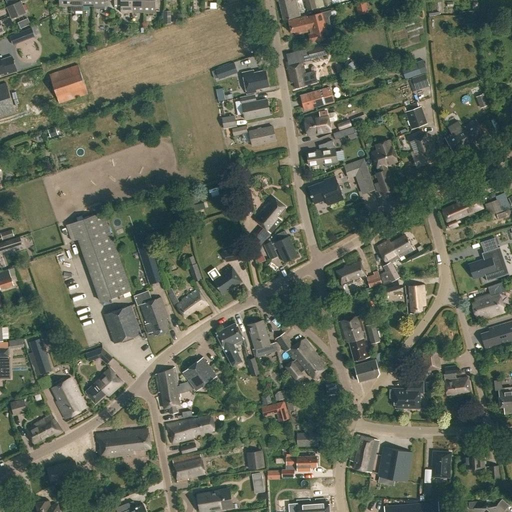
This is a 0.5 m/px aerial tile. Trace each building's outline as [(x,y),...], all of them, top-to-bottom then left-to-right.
[(71,10),(70,0),(59,0),(59,6),(70,6),(70,10),(71,10)] [(70,0),(71,10),(71,11),(82,11),(82,0),(70,0)] [(82,0),(82,11),(82,6),(93,6),(93,9),(94,9),(93,0),(82,0)] [(93,0),(94,9),(105,9),(105,0),(93,0)] [(120,12),(132,12),(132,0),(114,0),(114,7),(120,7),(120,12)] [(143,0),(132,0),(132,12),(144,12),(143,0)] [(143,0),(144,12),(155,12),(155,0),(143,0)] [(278,0),(284,20),(300,16),(295,0),(278,0)] [(365,1),(356,3),(358,15),(368,13),(365,1)] [(25,14),(20,2),(6,8),(12,20),(25,14)] [(162,23),(170,23),(170,10),(162,10),(162,23)] [(329,38),(322,13),(288,21),(291,33),(296,31),(297,35),(309,31),(309,34),(308,34),(310,42),(329,38)] [(310,58),(325,55),(323,46),(308,49),(310,58)] [(16,71),(12,56),(0,59),(0,58),(0,73),(4,72),(5,74),(16,71)] [(304,86),(317,83),(314,72),(305,74),(303,63),(298,64),(297,60),(290,62),(291,66),(287,67),(291,83),(294,82),(295,88),(304,86)] [(234,63),(216,70),(219,79),(237,73),(234,63)] [(404,69),(407,79),(421,74),(418,64),(404,69)] [(49,75),(59,104),(88,94),(78,65),(49,75)] [(245,85),(247,91),(268,86),(265,71),(253,74),(253,71),(243,74),(243,77),(240,78),(241,86),(245,85)] [(412,79),(415,88),(429,84),(425,74),(412,79)] [(0,115),(15,111),(6,83),(0,85),(0,115)] [(330,88),(319,91),(300,96),(304,110),(334,102),(330,88)] [(492,103),(487,92),(477,96),(481,107),(492,103)] [(256,102),(254,95),(240,98),(245,120),(270,115),(266,99),(256,102)] [(405,112),(411,129),(425,124),(419,107),(405,112)] [(334,113),(328,114),(327,111),(319,113),(320,117),(304,119),(307,135),(331,131),(329,122),(336,121),(337,119),(336,114),(334,113)] [(221,118),(224,129),(236,127),(234,116),(221,118)] [(353,118),(353,120),(351,121),(353,126),(362,122),(359,117),(357,118),(356,116),(353,118)] [(337,125),(339,130),(351,125),(349,121),(337,125)] [(444,139),(452,154),(473,141),(475,145),(484,139),(474,122),(444,139)] [(252,146),(275,141),(272,126),(249,132),(252,146)] [(232,130),(233,136),(247,133),(246,127),(232,130)] [(341,131),(343,137),(356,133),(353,127),(341,131)] [(47,130),(49,138),(57,135),(54,128),(47,130)] [(411,153),(416,168),(429,163),(431,167),(438,164),(434,144),(431,146),(427,135),(420,137),(419,132),(421,131),(407,136),(409,142),(415,140),(419,150),(411,153)] [(375,145),(377,151),(371,153),(377,169),(378,168),(379,172),(376,173),(383,195),(391,193),(391,194),(396,193),(388,169),(387,169),(386,166),(397,162),(392,147),(391,148),(389,140),(375,145)] [(332,166),(332,165),(335,164),(334,163),(337,162),(335,148),(335,149),(332,141),(327,142),(327,143),(318,146),(320,151),(307,153),(309,166),(324,164),(325,167),(331,166),(331,167),(332,166)] [(359,183),(370,179),(363,160),(344,166),(348,178),(356,175),(359,183)] [(244,171),(242,163),(233,165),(234,173),(244,171)] [(314,204),(325,200),(327,205),(343,199),(335,177),(324,181),(324,182),(308,188),(314,204)] [(349,180),(342,182),(345,192),(351,191),(349,180)] [(237,193),(241,211),(253,209),(248,190),(237,193)] [(197,204),(194,192),(184,195),(187,207),(197,204)] [(495,202),(484,205),(488,217),(509,210),(504,195),(494,199),(495,202)] [(443,211),(450,229),(458,226),(455,221),(484,208),(479,196),(443,211)] [(254,219),(260,224),(271,234),(282,220),(278,217),(286,207),(273,197),(254,219)] [(77,239),(100,301),(131,290),(103,211),(66,224),(71,241),(77,239)] [(511,213),(500,214),(500,224),(511,223),(511,213)] [(0,232),(3,239),(14,235),(12,229),(0,232)] [(135,234),(147,272),(158,269),(145,231),(135,234)] [(405,235),(390,244),(396,253),(399,257),(413,249),(405,235)] [(264,246),(271,260),(277,257),(274,251),(278,249),(284,263),(297,257),(288,237),(272,245),(271,243),(264,246)] [(0,244),(0,252),(19,247),(16,240),(0,244)] [(377,248),(386,264),(382,266),(385,270),(380,273),(383,283),(391,281),(392,281),(400,277),(392,263),(394,261),(393,261),(399,257),(396,253),(390,244),(389,241),(377,248)] [(234,249),(234,250),(224,252),(226,262),(245,258),(243,247),(234,249)] [(484,260),(469,265),(473,279),(485,275),(487,281),(509,274),(500,247),(498,248),(481,253),(484,260)] [(342,295),(346,294),(343,286),(365,277),(359,260),(346,265),(347,268),(336,272),(340,285),(338,285),(342,295)] [(196,263),(188,266),(194,281),(202,278),(196,263)] [(208,273),(222,295),(230,290),(229,289),(241,281),(231,266),(219,275),(215,269),(208,273)] [(369,287),(381,283),(377,270),(373,271),(373,274),(366,276),(369,287)] [(0,280),(0,286),(1,290),(13,286),(10,277),(0,280)] [(385,292),(400,288),(397,279),(392,281),(391,281),(383,284),(385,292)] [(405,287),(407,313),(423,312),(423,308),(427,307),(425,285),(405,287)] [(183,301),(176,306),(185,318),(197,310),(198,313),(208,305),(197,289),(182,300),(183,301)] [(505,304),(501,303),(498,293),(476,299),(477,302),(472,303),(476,317),(481,316),(482,317),(488,315),(489,317),(503,313),(503,311),(506,308),(505,304)] [(168,325),(166,319),(168,318),(161,298),(140,305),(149,332),(153,330),(155,336),(169,331),(167,325),(168,325)] [(104,315),(114,343),(140,334),(130,306),(104,315)] [(339,321),(345,340),(348,339),(354,361),(367,358),(367,357),(370,357),(366,343),(367,343),(364,334),(363,334),(362,332),(364,331),(359,316),(339,321)] [(247,360),(253,376),(261,373),(256,358),(265,355),(265,354),(278,351),(275,342),(270,344),(263,321),(248,325),(254,349),(253,349),(255,357),(247,360)] [(493,331),(481,334),(485,348),(511,340),(511,321),(492,328),(493,331)] [(224,349),(233,366),(232,366),(233,366),(242,361),(242,360),(242,359),(241,359),(233,344),(235,343),(237,345),(238,345),(241,343),(242,343),(241,340),(244,339),(236,323),(216,334),(224,349)] [(379,342),(378,336),(381,336),(380,330),(376,331),(374,324),(366,326),(371,344),(379,342)] [(313,378),(326,367),(305,338),(293,346),(284,333),(276,338),(285,352),(284,352),(285,353),(286,352),(294,361),(292,363),(291,362),(285,367),(292,376),(298,371),(300,374),(305,369),(313,378)] [(30,342),(40,374),(43,373),(47,374),(49,371),(52,370),(41,338),(30,342)] [(8,341),(10,348),(23,346),(22,339),(8,341)] [(99,356),(107,364),(112,358),(102,348),(89,353),(91,359),(99,356)] [(423,352),(425,370),(440,368),(437,350),(423,352)] [(202,357),(183,372),(189,381),(193,386),(194,388),(195,388),(197,391),(216,376),(207,364),(208,363),(207,361),(206,362),(202,357)] [(0,378),(10,378),(9,360),(0,360),(0,378)] [(379,373),(376,360),(354,366),(359,382),(377,377),(379,373)] [(449,374),(450,380),(444,381),(447,394),(453,393),(453,396),(471,393),(468,377),(457,379),(456,373),(458,373),(457,366),(445,367),(446,375),(449,374)] [(157,374),(155,375),(155,376),(158,393),(161,392),(164,408),(168,408),(169,414),(175,413),(174,407),(181,405),(179,393),(193,389),(187,382),(178,385),(179,386),(178,386),(175,367),(157,374)] [(85,392),(95,403),(106,394),(108,396),(123,383),(118,378),(117,379),(113,375),(114,373),(110,369),(100,377),(101,378),(85,392)] [(70,378),(52,388),(58,400),(56,401),(66,419),(86,408),(70,378)] [(425,381),(426,388),(436,386),(435,379),(425,381)] [(397,400),(397,408),(420,408),(420,393),(423,393),(423,382),(404,382),(404,389),(392,389),(392,398),(395,398),(397,400)] [(500,406),(504,406),(505,414),(511,412),(511,386),(505,388),(505,389),(499,390),(500,406)] [(284,399),(281,390),(274,392),(276,401),(284,399)] [(271,402),(267,393),(260,396),(262,401),(261,401),(262,405),(271,402)] [(11,404),(14,417),(27,413),(23,401),(11,404)] [(279,421),(280,421),(289,419),(284,401),(261,407),(263,417),(276,413),(279,421)] [(26,431),(35,443),(53,431),(56,435),(62,431),(51,415),(26,431)] [(212,416),(169,423),(166,424),(168,432),(175,430),(176,435),(170,438),(172,443),(195,437),(195,435),(215,430),(212,416)] [(98,450),(99,458),(135,454),(134,450),(150,448),(148,429),(132,431),(132,430),(96,434),(97,443),(102,443),(103,449),(98,450)] [(352,468),(370,472),(378,440),(357,435),(350,461),(354,462),(352,468)] [(317,436),(297,436),(297,447),(318,446),(317,436)] [(181,448),(182,453),(197,450),(195,444),(181,448)] [(174,456),(181,452),(179,446),(171,450),(174,456)] [(377,476),(407,481),(413,452),(383,446),(377,476)] [(264,467),(261,451),(254,452),(256,461),(249,462),(249,469),(264,467)] [(432,476),(449,477),(450,453),(433,452),(432,476)] [(472,453),(472,452),(465,453),(465,457),(463,459),(465,462),(466,469),(473,468),(484,467),(484,457),(483,457),(483,452),(472,453)] [(187,477),(204,474),(200,455),(172,461),(177,482),(188,479),(187,477)] [(316,466),(316,457),(310,457),(310,456),(286,457),(286,470),(281,470),(282,477),(294,477),(294,471),(310,471),(310,467),(316,466)] [(48,467),(52,480),(76,473),(72,460),(48,467)] [(489,466),(490,479),(499,478),(498,466),(489,466)] [(262,473),(253,474),(254,481),(263,480),(262,473)] [(431,482),(424,482),(423,494),(419,495),(419,502),(425,502),(425,495),(430,495),(431,482)] [(218,509),(218,507),(231,505),(229,490),(197,495),(199,511),(211,509),(211,510),(218,509)] [(324,502),(324,499),(311,500),(311,501),(309,501),(309,500),(297,501),(297,511),(328,511),(328,502),(324,502)] [(472,509),(476,511),(503,511),(509,505),(502,499),(496,506),(481,507),(472,508),(472,509)] [(50,505),(49,500),(36,503),(38,510),(31,511),(60,511),(58,503),(50,505)] [(146,511),(143,504),(135,507),(133,501),(116,508),(117,511),(146,511)] [(438,511),(438,502),(383,507),(382,511),(438,511)]
